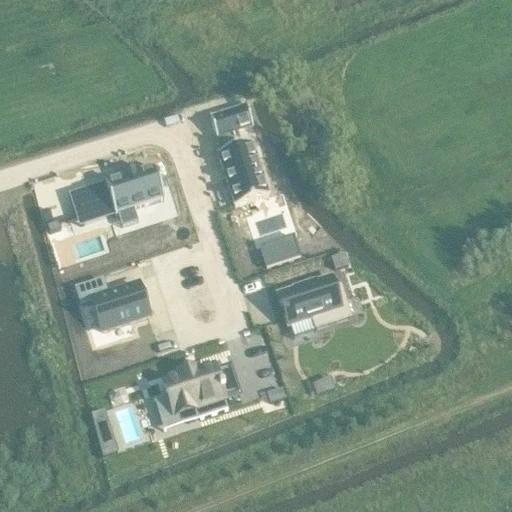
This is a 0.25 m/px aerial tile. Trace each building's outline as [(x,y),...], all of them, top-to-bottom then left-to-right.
[(246,108),(209,120),(216,141),(222,139),(226,154),(217,157),(234,210),(269,199),(251,146),(241,149),(236,135),(243,132),(253,129),(246,108)] [(120,180),(68,197),(79,231),(117,219),(116,219),(117,218),(121,230),(138,225),(134,213),(165,203),(154,169),(138,174),(137,171),(119,177),(120,180)] [(58,224),(47,228),(49,235),(60,232),(58,225),(58,224)] [(293,239),(259,250),(266,271),(300,260),(293,239)] [(344,257),(342,258),(331,261),(334,272),(348,268),(346,261),(344,257)] [(306,288),(277,297),(288,330),(312,322),(315,332),(318,331),(350,320),(340,290),(334,291),(331,280),(317,284),(315,285),(308,287),(307,287),(306,288)] [(102,282),(75,291),(81,308),(92,304),(102,335),(148,320),(137,288),(107,298),(102,282)] [(166,399),(159,401),(169,432),(228,413),(226,405),(228,404),(227,403),(243,398),(232,365),(217,370),(215,365),(213,366),(212,363),(196,368),(197,369),(178,376),(177,374),(161,379),(162,382),(160,383),(166,399)] [(282,391),(267,396),(270,405),(285,401),(282,391)] [(91,417),(94,429),(107,425),(103,413),(91,417)]
